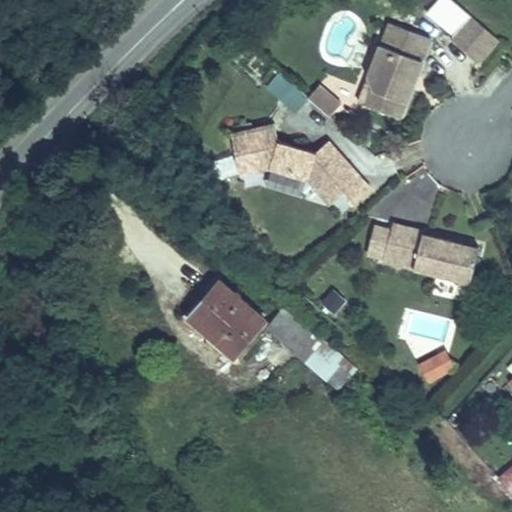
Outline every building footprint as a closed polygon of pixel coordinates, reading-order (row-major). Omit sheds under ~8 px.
[(467,26),(441,4),(420,28),(448,51),(467,26)] [(400,31),(358,18),(341,72),(348,88),(343,103),(374,112),(383,83),(379,76),(382,69),(388,71),(400,31)] [(388,71),(382,69),(379,76),(383,83),(388,71)] [(348,88),(341,72),(332,99),(343,103),(348,88)] [(282,94),(304,112),(315,99),(293,81),(282,94)] [(251,123),(207,134),(213,155),(228,151),(233,169),(248,165),(286,175),(309,199),(321,188),(332,199),(348,183),(309,142),(301,150),(293,148),(255,139),(251,123)] [(305,137),(293,148),(301,150),(309,142),(305,137)] [(228,151),(213,155),(218,173),(233,169),(228,151)] [(400,223),(369,216),(360,254),(447,275),(455,239),(400,226),(400,223)] [(214,285),(184,318),(229,361),(260,328),(214,285)] [(331,290),(320,306),(335,316),(346,300),(331,290)] [(283,315),(264,334),(295,364),(314,345),(283,315)] [(417,366),(426,385),(455,372),(446,353),(417,366)] [(511,359),(496,382),(511,393),(511,359)] [(511,493),(511,471),(503,463),(486,483),(506,500),(511,493)]
